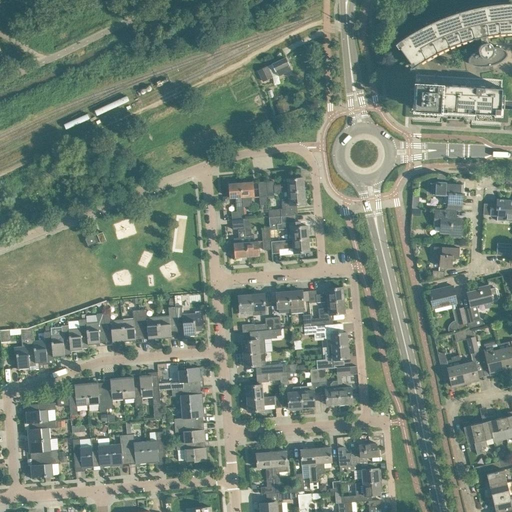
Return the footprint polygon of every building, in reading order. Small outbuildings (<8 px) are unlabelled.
[(511,2),(511,3),(508,3),(501,4),(496,4),(491,5),(486,6),(481,6),(476,8),(469,9),(465,10),(460,12),(452,14),(446,16),(443,17),(439,19),(434,21),(427,24),(422,27),(419,28),(415,31),(411,33),(405,37),(401,40),(396,43),(411,63),(409,64),(412,67),(408,70),(409,71),(415,66),(421,62),(425,59),(430,57),(435,54),(440,51),(443,50),(447,48),(452,46),(458,44),(461,42),(466,41),(471,39),(474,38),(480,37),(481,44),(480,45),(480,46),(479,47),(479,48),(478,49),(478,50),(478,51),(476,52),(474,53),(472,54),(471,55),(470,56),(469,57),(469,58),(468,59),(468,60),(468,61),(468,62),(469,63),(470,64),(471,64),(472,65),(475,66),(477,66),(480,67),(484,66),(486,66),(488,66),(490,65),(493,65),(496,64),(499,63),(500,62),(502,61),(503,60),(505,59),(506,58),(506,57),(507,56),(507,55),(507,54),(507,53),(507,52),(507,51),(506,51),(505,50),(504,49),(502,49),(501,48),(500,48),(496,47),(494,47),(493,47),(493,46),(492,45),(492,44),(491,44),(490,43),(489,43),(488,42),(486,36),(494,34),(502,33),(509,32),(511,32),(511,2)] [(291,70),(289,65),(285,57),(273,63),(267,66),(258,71),(263,81),(272,77),(278,76),(291,70)] [(415,83),(414,104),(419,104),(419,109),(495,114),(495,108),(501,109),(502,88),(415,83)] [(279,114),(290,110),(287,101),(276,104),(279,114)] [(80,167),(84,179),(93,175),(91,169),(92,169),(90,163),(80,167)] [(274,192),(289,191),(304,190),(303,177),(288,179),(288,184),(274,185),(273,181),(265,181),(266,193),(267,193),(274,192)] [(267,196),(267,193),(266,193),(265,181),(258,182),(260,205),(267,204),(266,196),(267,196)] [(243,218),(247,218),(246,215),(246,209),(246,208),(245,208),(244,206),(252,205),(251,196),(254,196),(253,182),(241,183),(243,218)] [(232,219),(243,218),(241,183),(229,183),(230,198),(236,197),(237,211),(231,212),(232,219)] [(445,209),(449,210),(459,210),(460,204),(462,205),(463,193),(461,193),(461,184),(434,183),(433,194),(444,194),(443,203),(445,203),(445,209)] [(269,217),(294,215),(298,215),(297,207),(294,208),(294,204),(305,203),(304,190),(289,191),(290,200),(282,201),(282,209),(268,210),(269,217)] [(511,219),(511,200),(497,199),(496,204),(490,204),(490,215),(497,216),(497,221),(505,221),(505,219),(511,219)] [(451,210),(441,210),(435,209),(434,225),(441,225),(441,232),(450,232),(450,236),(460,237),(461,218),(457,218),(457,211),(451,210)] [(295,222),(294,215),(269,217),(269,227),(270,231),(278,230),(286,229),(287,240),(308,238),(307,225),(295,226),(295,222)] [(235,257),(247,256),(245,231),(244,231),(243,218),(232,219),(233,229),(238,229),(238,232),(239,238),(234,238),(235,257)] [(247,218),(243,218),(244,231),(245,231),(247,256),(259,255),(258,241),(255,241),(255,235),(252,235),(251,219),(247,219),(247,218)] [(271,240),(270,231),(269,227),(262,228),(264,250),(272,249),(271,241),(271,240)] [(106,241),(103,232),(97,234),(100,243),(106,241)] [(88,246),(98,242),(95,235),(85,238),(88,246)] [(309,251),(308,238),(287,240),(271,241),(272,249),(272,253),(280,252),(279,249),(286,249),(293,248),(294,252),(309,251)] [(460,248),(450,248),(434,247),(433,259),(439,260),(439,267),(439,271),(433,270),(432,280),(444,277),(445,271),(444,271),(444,267),(452,268),(453,258),(459,258),(460,248)] [(457,303),(455,295),(452,285),(429,291),(433,308),(457,303)] [(495,288),(489,289),(488,285),(479,287),(480,289),(467,292),(471,305),(498,299),(499,297),(498,289),(495,288)] [(325,301),(344,300),(342,287),(327,288),(327,294),(316,294),(316,290),(308,291),(310,303),(325,301)] [(303,306),(303,301),(302,290),(289,291),(291,307),(291,313),(304,312),(303,306)] [(278,308),(291,307),(289,291),(276,292),(278,308)] [(264,293),(251,294),(253,315),(266,314),(265,309),(264,293)] [(251,294),(238,295),(240,311),(245,311),(245,316),(253,315),(251,294)] [(312,326),(323,325),(323,318),(331,317),(331,314),(345,313),(344,300),(325,301),(326,308),(318,308),(319,318),(315,318),(315,313),(311,314),(312,326)] [(169,315),(158,316),(160,338),(172,337),(172,336),(178,335),(175,306),(168,307),(169,315)] [(195,311),(195,313),(183,314),(182,306),(175,306),(178,335),(184,335),(184,336),(196,335),(196,331),(202,330),(200,311),(195,311)] [(468,326),(464,309),(463,307),(456,309),(459,323),(460,328),(468,326)] [(480,318),(473,319),(470,307),(464,309),(468,326),(469,329),(484,325),(483,319),(480,318)] [(106,342),(104,313),(103,308),(99,308),(99,313),(97,313),(97,321),(87,322),(89,344),(100,343),(100,342),(106,342)] [(146,309),(139,310),(142,339),(142,342),(152,341),(152,339),(160,338),(158,316),(147,317),(146,309)] [(136,339),(142,339),(139,310),(133,310),(133,318),(122,319),(124,341),(136,340),(136,339)] [(124,341),(122,319),(111,320),(110,312),(104,313),(106,342),(112,341),(112,342),(124,341)] [(304,326),(312,326),(311,314),(303,314),(304,326)] [(87,322),(86,319),(86,315),(82,315),(82,319),(79,319),(80,327),(69,328),(71,350),(82,349),(82,348),(89,348),(89,344),(87,322)] [(266,330),(274,329),(273,317),(265,318),(266,326),(266,330)] [(274,329),(281,328),(280,317),(273,317),(274,329)] [(255,331),(254,327),(254,323),(242,324),(243,332),(255,331)] [(323,325),(312,326),(304,326),(304,331),(305,334),(325,333),(326,339),(322,339),(322,347),(325,347),(347,345),(346,332),(333,333),(333,324),(323,325)] [(45,340),(34,340),(36,363),(47,362),(48,364),(54,363),(54,357),(51,327),(50,327),(50,325),(45,326),(46,331),(44,332),(45,340)] [(71,350),(69,328),(69,325),(62,325),(62,326),(51,327),(54,357),(65,356),(65,354),(71,354),(71,350)] [(36,363),(34,340),(34,337),(33,337),(33,327),(28,328),(21,329),(22,339),(24,338),(25,346),(14,347),(15,355),(17,355),(18,369),(30,368),(30,366),(36,366),(36,363)] [(243,353),(259,352),(265,352),(264,337),(274,336),(274,329),(266,330),(262,330),(262,336),(255,337),(255,340),(242,341),(243,353)] [(10,330),(0,330),(0,333),(1,342),(11,341),(10,330)] [(468,338),(467,338),(471,353),(478,351),(475,336),(474,336),(468,338)] [(511,340),(508,341),(510,347),(499,349),(502,365),(507,364),(509,371),(511,369),(511,340)] [(485,349),(478,351),(481,365),(487,363),(489,372),(490,376),(497,374),(496,371),(503,369),(502,365),(499,349),(498,344),(497,344),(496,341),(483,344),(485,349)] [(335,368),(334,359),(349,358),(347,345),(325,347),(325,359),(316,360),(317,369),(325,368),(327,368),(335,368)] [(259,352),(243,353),(244,366),(260,365),(260,364),(266,363),(265,352),(259,352)] [(461,364),(459,355),(451,357),(452,359),(448,360),(447,358),(439,360),(442,372),(448,371),(452,387),(466,384),(461,364)] [(479,380),(476,368),(474,361),(461,364),(466,384),(479,380)] [(265,374),(268,373),(280,372),(287,372),(297,371),(297,364),(265,366),(265,374)] [(172,389),(201,387),(200,381),(201,381),(200,367),(186,368),(186,370),(178,371),(179,382),(171,383),(172,389)] [(336,367),(337,375),(349,374),(348,367),(336,367)] [(330,386),(326,386),(325,368),(317,369),(320,392),(326,391),(327,405),(340,404),(338,388),(338,380),(333,381),(331,384),(330,386)] [(311,385),(300,386),(302,407),(315,406),(314,392),(320,392),(317,369),(310,369),(311,385)] [(268,381),(280,380),(280,372),(268,373),(268,381)] [(280,372),(280,380),(281,384),(288,384),(287,372),(280,372)] [(161,404),(159,390),(159,384),(158,375),(152,376),(151,375),(139,376),(140,377),(142,398),(153,397),(153,405),(161,404)] [(140,377),(134,377),(133,376),(122,377),(124,399),(135,398),(135,406),(143,406),(142,398),(140,377)] [(113,400),(124,399),(122,377),(110,378),(110,379),(104,380),(104,383),(107,409),(113,408),(113,400)] [(104,383),(98,383),(98,382),(86,383),(88,405),(99,404),(100,412),(107,411),(107,409),(104,383)] [(77,406),(88,405),(86,383),(75,384),(75,385),(68,386),(69,398),(70,405),(71,415),(71,414),(72,420),(76,420),(75,414),(78,414),(77,406)] [(247,398),(263,397),(261,384),(246,385),(247,398)] [(302,407),(300,386),(293,386),(293,387),(293,388),(293,392),(288,393),(289,408),(294,408),(294,410),(302,409),(302,407)] [(181,407),(203,405),(202,393),(201,393),(201,387),(172,389),(172,396),(180,396),(181,407)] [(338,388),(340,404),(352,403),(351,387),(338,388)] [(275,408),(283,407),(282,395),(263,397),(247,398),(248,411),(264,410),(263,405),(275,404),(275,408)] [(48,410),(56,409),(55,402),(26,405),(27,411),(26,411),(27,423),(28,423),(49,421),(48,410)] [(175,425),(204,423),(203,417),(204,416),(203,405),(181,407),(182,418),(174,418),(174,421),(170,421),(170,425),(175,424),(175,425)] [(511,434),(511,410),(508,412),(508,416),(502,417),(506,436),(511,434)] [(506,436),(502,417),(495,419),(494,415),(488,417),(493,439),(506,436)] [(493,439),(488,417),(482,418),(483,422),(476,423),(482,447),(487,446),(485,439),(493,438),(493,439)] [(64,420),(57,421),(57,420),(49,421),(28,423),(28,429),(27,429),(28,441),(50,439),(49,428),(65,427),(64,420)] [(469,421),(463,423),(467,440),(465,441),(466,448),(469,448),(468,444),(474,442),(477,454),(483,453),(482,447),(476,423),(470,425),(469,421)] [(204,423),(175,425),(175,432),(178,432),(183,431),(184,442),(184,443),(205,441),(206,441),(205,429),(204,429),(204,423)] [(157,440),(145,441),(147,463),(159,462),(159,461),(165,460),(163,431),(156,432),(157,440)] [(123,464),(129,463),(127,434),(120,435),(121,443),(110,444),(111,466),(123,465),(123,464)] [(147,463),(145,441),(134,442),(134,434),(131,434),(127,434),(129,463),(136,463),(136,464),(147,463)] [(111,466),(110,444),(99,445),(98,437),(91,438),(91,445),(93,466),(94,466),(100,466),(100,467),(111,466)] [(50,439),(28,441),(29,453),(30,452),(31,459),(60,456),(59,449),(51,450),(50,439)] [(80,439),(73,439),(74,458),(75,468),(82,468),(82,469),(94,468),(94,466),(93,466),(91,445),(81,446),(80,439)] [(206,447),(205,441),(184,443),(184,442),(178,443),(176,443),(177,450),(178,450),(179,460),(186,459),(186,461),(194,460),(194,462),(208,461),(207,447),(206,447)] [(376,443),(360,444),(360,454),(361,457),(362,457),(378,456),(377,455),(380,455),(379,447),(377,448),(376,443)] [(331,447),(316,448),(318,473),(324,473),(324,468),(324,462),(331,462),(332,462),(331,457),(331,447)] [(316,448),(301,449),(302,459),(302,464),(308,463),(310,482),(318,482),(318,473),(316,448)] [(286,450),(271,452),(272,466),(273,479),(274,492),(281,492),(280,485),(279,476),(279,472),(288,471),(287,465),(287,460),(286,450)] [(271,452),(256,453),(257,468),(266,467),(272,466),(271,452)] [(344,454),(339,454),(339,466),(340,466),(362,464),(362,457),(361,457),(351,457),(350,452),(344,453),(344,454)] [(61,463),(60,456),(31,459),(32,465),(30,465),(31,477),(45,476),(46,481),(51,481),(50,477),(54,477),(53,464),(61,463)] [(511,464),(511,460),(511,458),(500,461),(502,467),(511,464)] [(340,466),(339,466),(340,472),(346,471),(354,470),(361,470),(362,478),(363,483),(380,481),(379,468),(370,469),(369,463),(362,464),(340,466)] [(486,465),(473,468),(475,473),(487,470),(486,465)] [(486,487),(507,482),(504,469),(487,473),(488,480),(484,481),(486,487)] [(297,494),(298,494),(304,494),(302,474),(295,474),(296,484),(297,491),(297,494)] [(267,487),(261,487),(262,494),(272,493),(275,493),(274,492),(273,479),(267,479),(267,487)] [(363,483),(356,483),(357,495),(364,495),(371,495),(381,494),(380,481),(363,483)] [(493,499),(510,495),(507,482),(486,487),(487,494),(491,493),(493,499)] [(298,497),(298,494),(297,494),(297,491),(289,491),(277,492),(278,500),(292,499),(291,497),(298,497)] [(308,511),(308,508),(308,503),(310,502),(311,501),(311,500),(312,499),(311,493),(304,494),(298,494),(298,497),(299,500),(299,511),(308,511)] [(357,495),(342,497),(342,503),(345,503),(350,502),(368,501),(372,500),(371,495),(364,495),(357,495)] [(491,511),(493,511),(511,507),(511,503),(510,495),(493,499),(494,505),(490,506),(491,511)] [(368,501),(369,511),(375,511),(375,506),(381,506),(380,500),(372,500),(368,501)] [(260,511),(282,511),(282,501),(260,503),(260,511)] [(350,502),(345,503),(345,511),(355,511),(351,511),(350,502)] [(345,511),(345,503),(342,503),(338,503),(339,511),(335,511),(345,511)]
